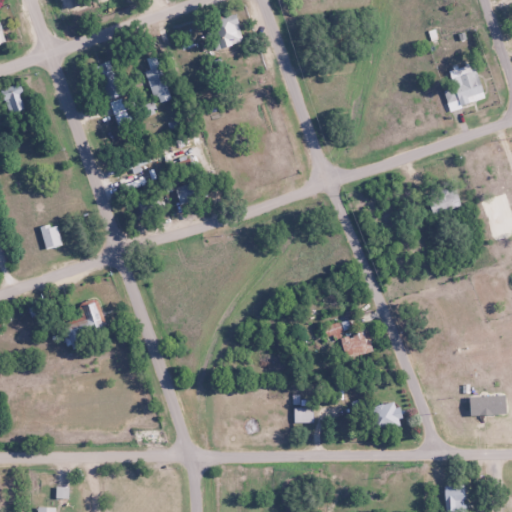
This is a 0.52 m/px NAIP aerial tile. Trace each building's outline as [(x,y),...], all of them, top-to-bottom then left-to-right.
[(206,21),(214,50),(243,42),(235,14),(206,21)] [(147,58),(150,69),(145,71),(155,104),(170,99),(156,55),(147,58)] [(479,101),(478,67),(452,68),(454,102),(479,101)] [(2,89),(11,113),(28,107),(19,83),(2,89)] [(117,162),(119,172),(151,164),(149,154),(117,162)] [(179,204),(198,198),(193,182),(174,188),(179,204)] [(461,206),(457,194),(429,203),(433,215),(461,206)] [(137,198),(138,211),(159,208),(158,195),(137,198)] [(61,246),(56,223),(39,227),(44,249),(61,246)] [(107,330),(97,297),(81,302),(87,320),(61,328),(66,344),(107,330)] [(339,339),(345,359),(371,351),(364,331),(339,339)] [(369,407),(375,432),(402,425),(396,401),(369,407)] [(294,423),(312,423),(312,407),(294,407),(294,423)] [(444,511),(464,511),(464,485),(444,485),(444,511)]
